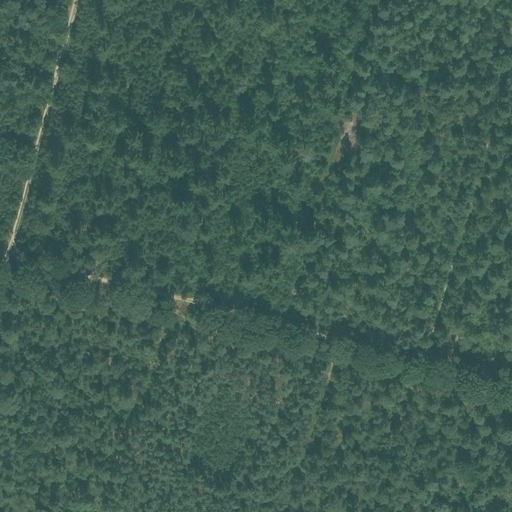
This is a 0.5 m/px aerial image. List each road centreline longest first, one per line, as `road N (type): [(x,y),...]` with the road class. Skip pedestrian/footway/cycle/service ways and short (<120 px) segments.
road 1 (track): [(10,244),(511,382)]
road 2 (track): [(511,35),(424,362)]
road 3 (unknown): [(16,247),(85,0)]
